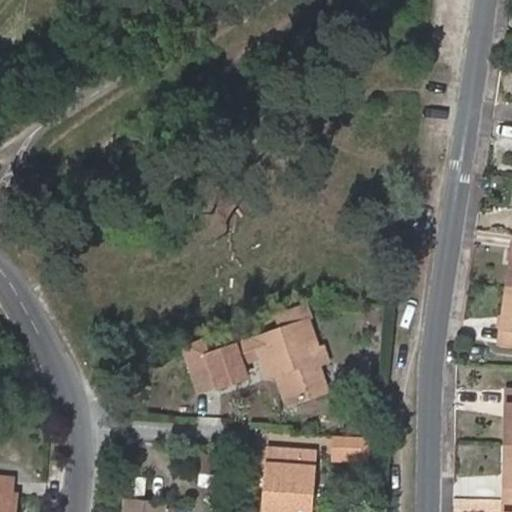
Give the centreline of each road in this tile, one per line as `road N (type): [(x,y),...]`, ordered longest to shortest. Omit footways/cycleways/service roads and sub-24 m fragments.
road 1 (residential): [(489,0),(432,357),(426,511)]
road 2 (residential): [(0,264),(82,427),(79,511)]
